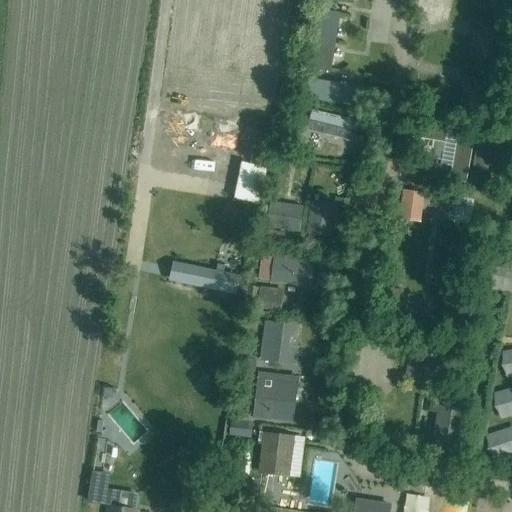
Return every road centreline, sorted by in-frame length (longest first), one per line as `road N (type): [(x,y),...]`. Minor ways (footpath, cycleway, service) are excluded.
road 1 (unclassified): [(147,156),(167,0)]
road 2 (track): [(130,279),(147,156)]
